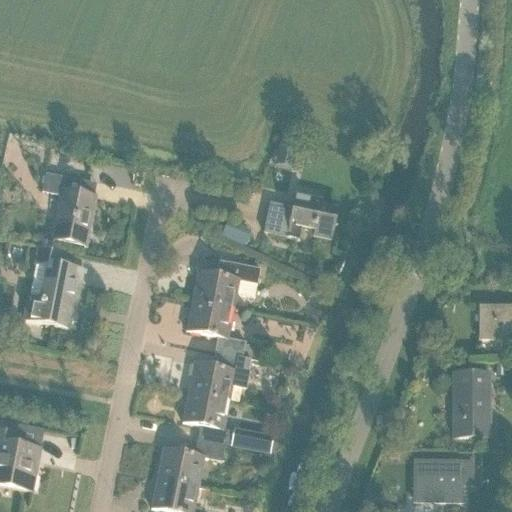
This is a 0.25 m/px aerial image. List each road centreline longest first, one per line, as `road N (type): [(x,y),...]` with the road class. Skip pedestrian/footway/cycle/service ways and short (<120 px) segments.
road 1 (tertiary): [(333,511),(461,117),(470,0)]
road 2 (residential): [(104,511),(168,189)]
